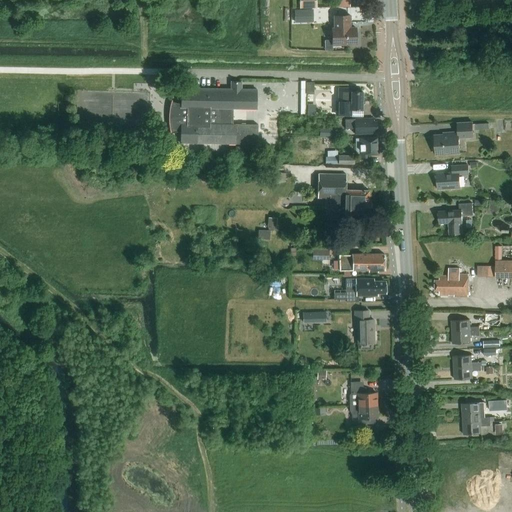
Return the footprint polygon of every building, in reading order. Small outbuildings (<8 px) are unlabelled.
[(313,22),(313,10),(295,10),(295,22),(313,22)] [(334,29),(332,29),(332,45),(356,44),(356,28),(350,28),(350,15),(334,16),(334,29)] [(241,90),(241,82),(237,82),(236,82),(231,82),(231,89),(181,89),(181,103),(172,101),(172,99),(171,99),(170,101),(169,103),(169,106),(168,108),(168,111),(167,113),(167,116),(167,118),(167,121),(168,123),(168,126),(169,128),(170,131),(170,133),(172,135),(172,134),(181,132),(181,144),(181,143),(197,144),(198,144),(236,144),(236,145),(236,144),(258,145),(258,125),(236,125),(236,124),(236,125),(233,125),(233,109),(257,109),(257,90),(241,90)] [(339,89),(339,102),(338,102),(338,116),(352,116),(352,109),(363,110),(363,92),(354,92),(354,89),(339,89)] [(316,116),(316,105),(308,105),(308,116),(316,116)] [(377,130),(377,121),(374,121),(374,118),(355,119),(345,120),(346,129),(355,129),(355,134),(374,133),(374,131),(377,130)] [(466,134),(473,134),(473,122),(458,123),(458,132),(443,133),(443,135),(435,136),(436,155),(460,153),(459,138),(466,138),(466,134)] [(320,128),(320,136),(336,136),(336,128),(320,128)] [(378,154),(377,138),(359,138),(360,158),(367,157),(367,155),(378,154)] [(326,157),(326,164),(338,164),(353,164),(353,156),(339,156),(338,157),(326,157)] [(453,172),(437,173),(438,189),(461,188),(460,175),(469,174),(468,165),(452,166),(453,172)] [(318,198),(331,199),(330,204),(345,205),(345,214),(362,214),(362,211),(370,212),(370,211),(372,209),(372,205),(370,203),(370,202),(369,202),(369,191),(346,190),(346,175),(318,174),(318,198)] [(440,224),(449,223),(450,234),(462,233),(462,222),(462,216),(473,215),(473,203),(459,204),(460,210),(439,212),(440,224)] [(276,230),(277,220),(277,218),(268,218),(267,230),(276,230)] [(313,259),(329,259),(329,244),(313,244),(313,259)] [(339,263),(339,270),(340,270),(369,271),(369,273),(378,273),(378,271),(380,271),(385,270),(385,262),(384,254),(352,254),(352,255),(339,255),(339,261),(339,263)] [(511,260),(496,260),(496,277),(511,277),(511,260)] [(440,295),(448,295),(454,295),(454,297),(469,297),(469,275),(460,275),(460,268),(449,268),(449,276),(440,276),(440,280),(436,280),(435,290),(440,290),(440,295)] [(346,295),(346,300),(346,302),(359,302),(359,296),(378,296),(378,293),(386,293),(386,281),(374,282),(374,279),(356,279),(356,280),(347,280),(347,290),(346,290),(346,295)] [(355,320),(358,320),(358,350),(371,349),(373,348),(372,344),(374,344),(374,320),(369,320),(369,311),(355,311),(355,320)] [(452,332),(480,331),(480,327),(470,327),(470,320),(452,321),(452,332)] [(480,331),(452,332),(453,344),(471,343),(471,336),(480,335),(480,331)] [(454,368),(482,367),(481,362),(472,363),(472,355),(454,356),(454,368)] [(482,367),(454,368),(455,379),(473,379),(472,371),(482,371),(482,367)] [(326,380),(326,371),(318,371),(318,380),(326,380)] [(351,388),(351,393),(349,395),(350,407),(377,406),(376,393),(364,393),(363,388),(351,388)] [(491,402),(492,410),(504,409),(504,401),(491,402)] [(377,406),(350,407),(350,411),(352,414),(352,425),(365,424),(365,418),(377,418),(377,406)] [(463,423),(491,422),(490,417),(481,418),(481,410),(463,411),(463,423)] [(491,422),(463,423),(464,435),(482,434),(481,426),(491,426),(491,422)]
